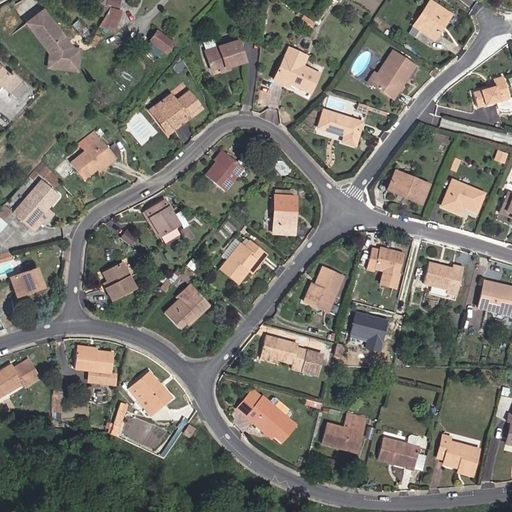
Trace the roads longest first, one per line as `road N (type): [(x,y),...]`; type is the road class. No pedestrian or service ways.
road 1 (residential): [(344,207),(273,132),(247,121),(226,125),(91,220),(80,246),(71,328)]
road 2 (residential): [(511,493),(400,504),(296,485),(233,444),(194,385)]
road 3 (residential): [(344,207),(430,90),(511,24)]
road 4 (residential): [(194,385),(344,207)]
road 5 (residential): [(511,256),(344,207)]
road 6 (residential): [(194,385),(142,338),(71,328)]
